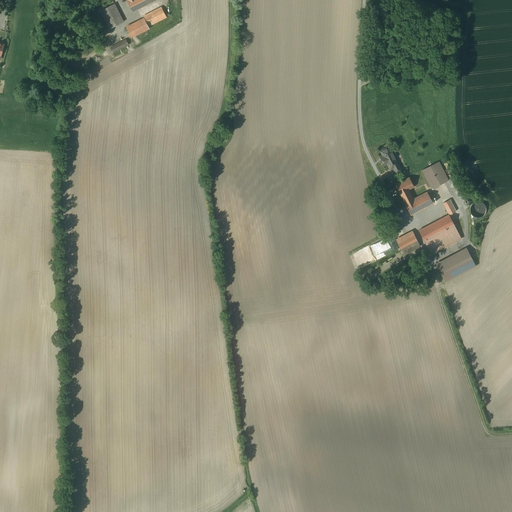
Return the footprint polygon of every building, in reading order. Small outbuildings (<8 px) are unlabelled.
[(124,18),(114,0),(113,0),(100,7),(109,26),(124,18)] [(126,0),(130,7),(132,6),(133,8),(149,0),(126,0)] [(150,26),(149,24),(169,14),(163,3),(143,12),(144,15),(126,24),(132,35),(150,26)] [(130,41),(126,35),(110,43),(113,49),(130,41)] [(389,150),(378,155),(381,161),(377,163),(380,170),(384,168),(388,176),(391,174),(393,178),(401,175),(389,150)] [(425,172),(416,177),(422,191),(432,186),(425,172)] [(413,213),(412,212),(426,205),(420,193),(406,200),(398,182),(388,186),(403,218),(413,213)] [(448,215),(455,212),(449,199),(442,203),(448,215)] [(441,205),(435,208),(439,215),(445,213),(441,205)] [(477,207),(473,208),(471,209),(470,212),(469,215),(470,218),(472,220),(474,221),(479,222),(482,219),(484,217),(484,214),(483,211),(481,208),(477,207)] [(455,241),(442,216),(412,232),(424,257),(455,241)] [(395,231),(401,229),(398,222),(392,224),(395,231)] [(410,245),(403,232),(388,239),(394,253),(410,245)] [(466,248),(434,262),(443,282),(475,267),(466,248)]
